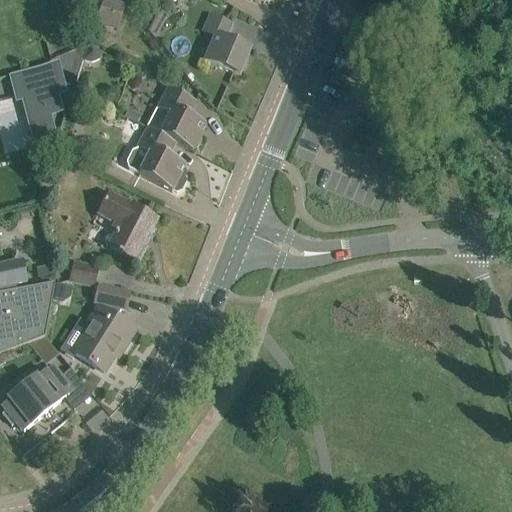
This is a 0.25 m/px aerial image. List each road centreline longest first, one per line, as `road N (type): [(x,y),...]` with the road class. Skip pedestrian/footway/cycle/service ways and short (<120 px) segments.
road 1 (tertiary): [(72,511),(154,419),(195,347),(242,233)]
road 2 (tertiary): [(242,233),(336,0)]
road 3 (unclassified): [(242,233),(313,254),(467,238)]
road 4 (unclassified): [(511,375),(467,238)]
